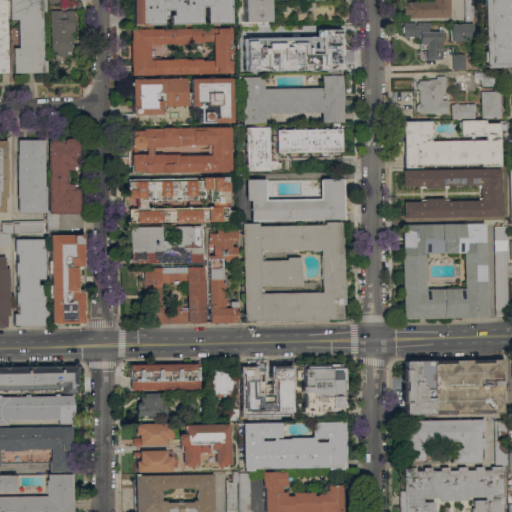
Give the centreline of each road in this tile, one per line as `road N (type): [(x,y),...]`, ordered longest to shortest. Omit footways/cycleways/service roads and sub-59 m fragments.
road 1 (residential): [(101,343),(99,0)]
road 2 (residential): [(369,338),(369,0)]
road 3 (tertiary): [(369,338),(101,343)]
road 4 (residential): [(371,511),(369,338)]
road 5 (residential): [(102,511),(101,343)]
road 6 (tertiary): [(511,335),(369,338)]
